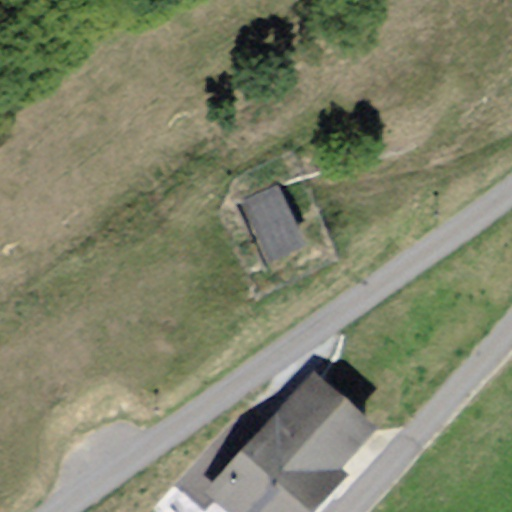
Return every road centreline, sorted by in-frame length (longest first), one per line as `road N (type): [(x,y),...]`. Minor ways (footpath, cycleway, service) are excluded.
road 1 (residential): [(52,511),(511,186)]
road 2 (residential): [(511,333),(354,511)]
